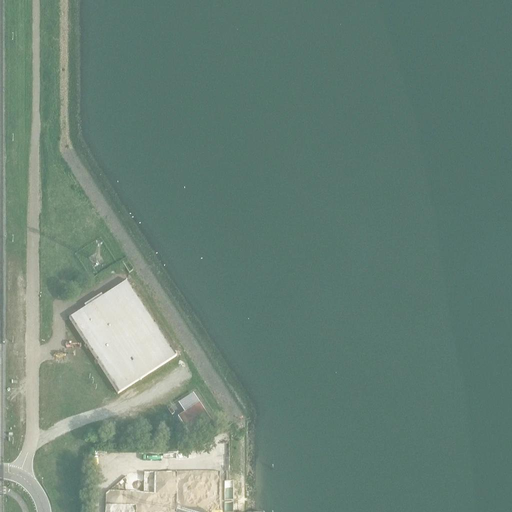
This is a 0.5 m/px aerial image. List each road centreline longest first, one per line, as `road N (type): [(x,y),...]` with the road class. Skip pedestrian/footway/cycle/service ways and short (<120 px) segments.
road 1 (unknown): [(28,441),(130,411),(190,379)]
road 2 (unknown): [(31,358),(55,344),(57,311),(115,273)]
